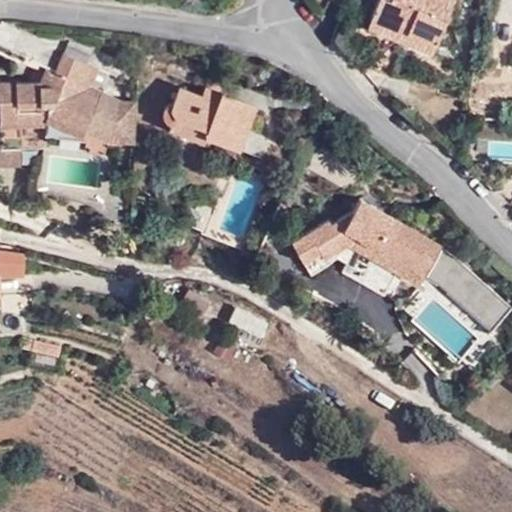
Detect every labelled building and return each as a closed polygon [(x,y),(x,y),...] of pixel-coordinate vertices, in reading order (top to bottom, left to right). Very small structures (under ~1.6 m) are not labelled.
[(453,0),(377,0),(368,21),(431,49),(453,0)] [(46,67),(39,82),(39,85),(47,85),(54,70),(46,67)] [(174,118),(201,130),(241,147),(258,106),(208,83),(203,93),(181,83),(174,99),(169,100),(164,104),(162,109),(164,115),(168,119),(173,121),(174,118)] [(135,101),(122,100),(127,102),(127,122),(119,141),(133,142),(135,101)] [(198,137),(201,130),(174,118),(173,121),(171,126),(198,137)] [(0,147),(0,165),(19,164),(19,147),(0,147)] [(308,257),(324,248),(349,234),(353,242),(421,281),(442,244),(363,197),(295,236),(308,257)] [(349,234),(324,248),(327,255),(353,242),(349,234)] [(202,315),(211,301),(189,286),(180,301),(202,315)] [(24,337),(22,346),(57,354),(59,344),(24,337)]
